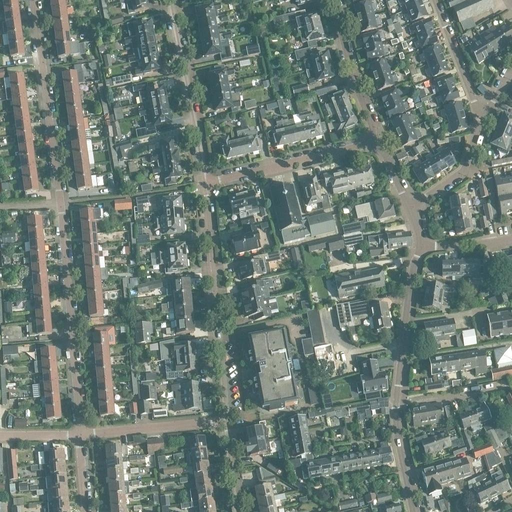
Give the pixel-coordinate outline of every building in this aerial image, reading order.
[(2,0),(4,11),(18,10),(16,0),(2,0)] [(65,10),(63,0),(53,0),(51,0),(52,12),(65,10)] [(147,0),(137,0),(132,1),(126,2),(128,15),(135,13),(148,10),(147,4),(148,3),(147,0)] [(400,7),(405,6),(406,10),(422,4),(420,0),(401,0),(398,1),(400,7)] [(445,0),(450,8),(453,7),(465,3),(465,2),(463,0),(451,0),(445,0)] [(492,8),(488,0),(471,0),(465,3),(453,7),(453,8),(459,23),(492,8)] [(375,4),(371,5),(370,3),(354,7),(357,20),(373,16),(372,11),(377,10),(375,4)] [(196,23),(198,22),(214,19),(218,18),(216,11),(221,10),(220,4),(211,6),(211,7),(195,10),(197,17),(195,17),(196,23)] [(406,22),(410,21),(411,23),(427,17),(422,4),(406,10),(408,14),(404,16),(406,22)] [(65,10),(52,12),(54,23),(67,22),(66,16),(71,15),(71,9),(65,10)] [(6,23),(19,21),(18,10),(4,11),(6,23)] [(294,32),(300,31),(304,30),(319,26),(316,14),(295,19),(294,14),(279,18),(281,24),(295,20),(297,26),(292,27),(294,32)] [(112,26),(124,23),(122,16),(110,19),(112,26)] [(198,28),(199,34),(216,31),(215,26),(228,23),(227,16),(218,18),(214,19),(198,22),(199,28),(198,28)] [(377,29),(376,27),(380,25),(379,19),(374,20),(373,16),(357,20),(360,33),(377,29)] [(412,26),(413,28),(409,30),(411,35),(415,34),(417,38),(432,32),(428,20),(412,26)] [(8,35),(21,33),(19,21),(6,23),(8,35)] [(68,33),(67,22),(54,23),(55,35),(68,33)] [(151,29),(150,23),(140,25),(139,22),(126,25),(129,39),(152,35),(153,35),(154,35),(153,29),(151,29)] [(395,30),(396,35),(397,35),(401,33),(403,33),(399,23),(393,25),(395,30)] [(323,38),(319,26),(304,30),(300,31),(301,36),(300,36),(302,43),(307,42),(308,49),(316,47),(315,40),(323,38)] [(486,32),(489,37),(492,35),(492,36),(493,35),(496,41),(502,37),(508,46),(511,43),(511,35),(506,26),(495,33),(492,28),(486,32)] [(217,36),(216,31),(199,34),(200,40),(201,40),(202,45),(203,46),(218,42),(227,41),(231,40),(230,33),(217,36)] [(417,49),(421,47),(421,49),(437,43),(432,32),(417,38),(419,42),(414,44),(417,49)] [(492,35),(489,37),(486,32),(479,36),(482,41),(491,56),(508,46),(502,37),(496,41),(493,35),(492,36),(492,35)] [(9,46),(22,44),(21,33),(8,35),(9,46)] [(70,45),(68,33),(55,35),(57,47),(70,45)] [(382,33),(378,35),(378,33),(361,37),(365,49),(381,45),(380,40),(384,39),(382,33)] [(129,39),(124,40),(125,46),(132,45),(133,51),(139,50),(156,46),(155,40),(154,40),(153,35),(152,35),(129,39)] [(491,56),(482,41),(476,44),(474,40),(468,43),(470,48),(469,49),(478,64),(491,56)] [(202,45),(201,46),(202,51),(204,51),(205,58),(221,54),(221,55),(222,62),(231,60),(227,41),(218,42),(203,46),(202,45)] [(24,56),(22,44),(9,46),(11,58),(24,56)] [(57,47),(58,58),(78,56),(77,44),(70,45),(57,47)] [(245,48),(247,56),(259,54),(258,45),(245,48)] [(386,48),(382,49),(381,45),(365,49),(368,61),(384,57),(383,55),(388,54),(386,48)] [(157,58),(156,52),(157,52),(156,46),(139,50),(133,51),(134,57),(127,58),(128,64),(138,62),(141,61),(157,58)] [(420,57),(418,58),(420,63),(422,62),(422,63),(426,61),(428,65),(443,59),(438,47),(423,53),(424,55),(419,57),(420,57)] [(302,60),(304,65),(307,64),(309,72),(310,71),(314,70),(331,66),(329,59),(328,59),(327,54),(312,58),(309,49),(295,53),(297,61),(302,60)] [(159,58),(157,58),(141,61),(138,62),(139,69),(134,70),(135,76),(144,74),(151,73),(151,72),(160,70),(158,64),(160,63),(159,58)] [(427,77),(431,76),(432,78),(448,72),(443,59),(428,65),(429,70),(425,71),(427,77)] [(390,61),(385,62),(385,60),(369,66),(373,78),(389,73),(387,69),(392,67),(390,61)] [(210,81),(208,82),(209,88),(227,84),(225,77),(234,75),(233,69),(224,71),(223,66),(214,68),(215,74),(208,75),(210,81)] [(309,72),(306,72),(308,79),(307,79),(309,85),(318,83),(317,82),(333,78),(332,73),(333,72),(331,66),(314,70),(310,71),(309,72)] [(83,78),(82,72),(62,75),(64,86),(77,85),(76,78),(83,78)] [(393,85),(392,83),(397,82),(395,76),(390,77),(389,73),(373,78),(377,91),(393,85)] [(11,89),(24,87),(22,75),(9,77),(11,89)] [(131,76),(112,80),(113,87),(132,83),(131,76)] [(432,91),(437,89),(438,93),(454,87),(449,76),(434,82),(435,84),(430,85),(432,91)] [(167,100),(166,93),(164,94),(163,88),(147,91),(146,84),(132,86),(133,93),(139,92),(140,97),(144,97),(146,104),(150,103),(167,100)] [(227,84),(209,88),(211,94),(212,93),(213,99),(229,96),(233,95),(242,93),(241,87),(232,88),(233,93),(229,93),(227,84)] [(77,85),(64,86),(65,98),(79,96),(82,96),(82,91),(78,91),(77,85)] [(306,85),(292,89),(294,97),(308,93),(306,85)] [(26,99),(24,87),(11,89),(12,100),(26,99)] [(438,105),(442,103),(443,105),(458,99),(454,87),(438,93),(440,98),(436,99),(438,105)] [(400,90),(396,91),(395,90),(380,96),(384,108),(400,101),(398,97),(402,95),(400,90)] [(426,97),(423,90),(417,92),(420,99),(426,97)] [(348,104),(343,92),(329,98),(331,104),(327,106),(327,105),(321,108),(323,113),(348,104)] [(233,95),(229,96),(213,99),(212,99),(213,105),(214,105),(216,111),(231,108),(231,109),(240,107),(239,101),(234,102),(233,95)] [(79,96),(65,98),(67,110),(80,108),(79,96)] [(27,110),(26,99),(12,100),(14,112),(27,110)] [(146,110),(138,111),(139,117),(143,116),(168,111),(167,106),(168,105),(167,100),(150,103),(146,104),(145,104),(146,110)] [(245,110),(255,107),(254,100),(243,103),(245,110)] [(405,112),(404,111),(408,109),(406,103),(402,105),(400,101),(384,108),(389,119),(405,112)] [(352,115),(348,104),(323,113),(326,119),(331,117),(331,116),(335,114),(338,121),(352,115)] [(442,118),(446,117),(448,121),(464,116),(460,104),(444,108),(444,110),(440,112),(442,118)] [(309,107),(303,109),(304,114),(310,140),(322,137),(319,122),(313,123),(309,107)] [(80,108),(67,110),(68,121),(82,119),(80,108)] [(29,122),(27,110),(14,112),(15,124),(29,122)] [(168,111),(152,114),(143,116),(145,127),(135,129),(137,139),(156,134),(154,126),(170,123),(169,117),(170,117),(169,111),(168,111)] [(303,125),(295,127),(299,142),(310,140),(304,114),(299,115),(300,123),(303,122),(303,125)] [(333,125),(334,130),(336,133),(342,131),(342,132),(357,126),(352,115),(338,121),(339,123),(333,125)] [(511,118),(503,115),(502,119),(500,119),(499,122),(500,124),(499,125),(511,130),(511,118)] [(412,128),(410,124),(414,122),(411,116),(407,118),(406,116),(391,123),(396,135),(412,128)] [(446,133),(451,132),(451,134),(467,129),(464,116),(448,121),(449,125),(445,127),(446,133)] [(269,133),(268,135),(269,139),(271,139),(273,139),(275,148),(287,145),(281,120),(277,121),(277,117),(273,118),(274,121),(275,121),(277,131),(269,133)] [(287,118),(281,120),(287,145),(299,142),(295,127),(293,120),(288,122),(287,118)] [(82,119),(68,121),(70,133),(83,131),(88,130),(87,119),(82,119)] [(30,133),(29,122),(15,124),(17,135),(30,133)] [(511,136),(511,134),(511,130),(499,125),(499,126),(497,127),(496,130),(497,131),(495,135),(509,141),(511,142),(511,136)] [(259,152),(256,137),(250,138),(247,127),(241,128),(247,155),(259,152)] [(113,138),(111,128),(103,129),(104,137),(108,136),(109,139),(113,138)] [(240,140),(232,142),(236,158),(247,155),(241,128),(235,130),(237,138),(240,137),(240,140)] [(417,141),(416,139),(420,137),(418,131),(413,133),(412,128),(396,135),(402,147),(417,141)] [(72,144),(85,142),(83,131),(70,133),(72,144)] [(32,145),(30,133),(17,135),(19,147),(32,145)] [(511,148),(511,145),(511,142),(509,141),(495,135),(493,139),(492,139),(491,142),(491,144),(491,145),(498,148),(497,151),(507,155),(510,147),(511,148)] [(224,161),(236,158),(232,142),(229,143),(228,137),(220,139),(221,145),(220,145),(224,161)] [(177,153),(177,152),(177,151),(177,150),(177,147),(176,146),(175,140),(158,143),(158,144),(147,146),(148,151),(160,149),(161,155),(177,153)] [(72,144),(73,156),(86,154),(85,142),(72,144)] [(131,149),(130,142),(115,146),(116,151),(117,157),(118,161),(126,159),(124,151),(131,149)] [(33,157),(32,145),(19,147),(20,158),(33,157)] [(418,155),(418,154),(415,149),(414,148),(409,151),(413,158),(418,155)] [(444,171),(455,164),(446,150),(444,152),(442,148),(436,151),(439,155),(435,157),(444,171)] [(161,155),(156,156),(157,162),(158,168),(164,168),(164,167),(179,165),(179,163),(180,162),(179,159),(178,158),(177,153),(161,155)] [(73,156),(75,167),(88,166),(86,154),(73,156)] [(435,157),(433,159),(430,155),(425,158),(427,162),(424,164),(433,178),(444,171),(435,157)] [(35,168),(33,157),(20,158),(22,170),(35,168)] [(511,157),(490,162),(491,167),(511,162),(511,157)] [(424,164),(421,166),(419,162),(412,166),(415,170),(413,171),(420,184),(420,183),(423,184),(433,178),(424,164)] [(88,166),(75,167),(76,179),(89,177),(88,170),(93,169),(93,165),(88,166)] [(163,174),(165,173),(166,179),(164,180),(166,186),(176,184),(175,178),(181,177),(181,176),(182,174),(181,171),(180,170),(179,165),(164,167),(164,168),(152,170),(152,175),(159,174),(159,173),(161,173),(161,171),(163,170),(163,174)] [(359,187),(361,186),(365,185),(367,186),(370,186),(371,184),(373,184),(369,167),(355,170),(357,178),(359,187)] [(36,180),(35,168),(22,170),(23,182),(36,180)] [(355,170),(354,168),(338,172),(343,193),(352,190),(349,180),(357,178),(355,170)] [(338,172),(323,176),(326,187),(332,186),(334,195),(343,193),(338,172)] [(511,174),(511,175),(511,177),(499,180),(498,177),(494,178),(497,194),(501,193),(502,202),(498,202),(501,218),(506,217),(506,215),(511,213),(511,174)] [(78,191),(91,189),(89,177),(76,179),(78,191)] [(312,200),(320,198),(315,178),(307,179),(312,200)] [(352,190),(355,190),(357,198),(364,197),(363,192),(361,186),(359,187),(357,178),(349,180),(352,190)] [(485,180),(488,192),(493,191),(491,179),(485,180)] [(36,180),(23,182),(25,193),(38,192),(36,180)] [(488,197),(484,181),(478,182),(481,198),(488,197)] [(311,236),(311,237),(335,231),(331,215),(307,220),(307,222),(301,223),(292,186),(284,188),(284,190),(279,191),(279,189),(270,191),(281,232),(281,234),(284,245),(305,239),(305,238),(311,236)] [(241,196),(248,225),(254,224),(253,217),(252,217),(252,215),(249,216),(248,213),(251,213),(250,211),(257,209),(253,192),(252,193),(250,192),(247,193),(246,194),(241,196)] [(230,198),(228,199),(232,215),(239,214),(240,220),(242,227),(248,225),(241,196),(236,197),(234,196),(231,197),(230,198)] [(322,209),(330,207),(327,196),(320,198),(322,209)] [(452,212),(467,209),(472,209),(469,196),(465,197),(450,200),(452,212)] [(149,204),(148,197),(135,199),(137,206),(142,205),(149,204)] [(488,199),(489,205),(492,220),(497,219),(493,198),(488,199)] [(164,207),(164,212),(182,211),(182,202),(180,202),(179,199),(151,202),(152,208),(164,207)] [(131,210),(130,201),(114,202),(115,211),(131,210)] [(393,208),(389,209),(387,201),(355,208),(357,219),(366,217),(367,224),(378,221),(380,223),(384,222),(385,219),(395,217),(393,208)] [(493,221),(492,220),(489,205),(483,206),(485,218),(486,222),(493,221)] [(266,206),(259,207),(262,218),(268,216),(266,206)] [(454,223),(469,221),(467,209),(452,212),(454,223)] [(101,223),(100,211),(80,212),(81,224),(95,223),(101,223)] [(153,219),(153,225),(181,222),(181,220),(183,219),(182,211),(164,212),(165,218),(153,219)] [(42,230),(41,218),(22,220),(23,231),(28,231),(42,230)] [(485,218),(479,219),(481,230),(488,228),(486,222),(485,218)] [(474,220),(469,221),(454,223),(456,236),(471,233),(470,227),(475,226),(474,220)] [(182,225),(181,222),(153,225),(154,231),(160,230),(160,236),(184,234),(184,225),(182,225)] [(82,236),(96,235),(95,223),(81,224),(82,236)] [(344,235),(365,231),(363,224),(358,224),(342,227),(344,235)] [(232,240),(234,248),(232,250),(233,253),(235,254),(236,255),(256,250),(254,242),(259,241),(255,228),(245,230),(246,237),(232,240)] [(42,230),(28,231),(29,243),(43,241),(42,230)] [(363,244),(360,232),(342,236),(345,247),(363,244)] [(368,238),(365,238),(366,244),(368,244),(370,258),(387,256),(387,251),(411,248),(409,233),(368,238)] [(15,234),(2,235),(3,244),(15,243),(15,234)] [(96,235),(82,236),(83,248),(97,246),(96,241),(103,240),(103,234),(96,235)] [(148,236),(136,237),(137,242),(137,246),(149,244),(148,236)] [(306,245),(308,253),(328,248),(329,252),(344,249),(340,236),(306,245)] [(43,241),(29,243),(30,254),(44,253),(43,241)] [(97,246),(83,248),(84,259),(98,258),(102,258),(102,252),(97,253),(97,246)] [(162,259),(184,258),(184,255),(186,255),(185,246),(168,247),(168,253),(161,253),(162,259)] [(241,269),(238,270),(240,281),(252,278),(252,279),(255,278),(266,275),(270,274),(268,263),(280,261),(279,255),(282,255),(282,252),(279,253),(258,257),(253,258),(255,264),(240,267),(241,269)] [(44,253),(30,254),(31,266),(45,265),(44,253)] [(461,277),(460,277),(460,269),(458,269),(458,261),(450,261),(449,257),(445,257),(445,261),(442,261),(442,277),(455,277),(455,281),(461,281),(461,277)] [(511,285),(511,257),(503,260),(510,286),(511,285)] [(85,271),(99,270),(98,258),(84,259),(85,271)] [(164,265),(165,274),(179,273),(179,270),(187,269),(187,260),(185,260),(184,258),(162,259),(163,265),(164,265)] [(478,267),(478,260),(458,261),(458,269),(460,269),(460,277),(461,277),(472,276),(472,280),(484,280),(483,267),(478,267)] [(8,263),(2,266),(4,271),(11,268),(8,263)] [(45,265),(31,266),(32,278),(46,276),(45,265)] [(380,269),(361,273),(361,271),(334,277),(339,299),(366,293),(365,291),(384,287),(380,269)] [(86,282),(100,281),(99,270),(85,271),(86,282)] [(46,276),(32,278),(34,289),(47,288),(46,276)] [(87,294),(101,293),(100,281),(86,282),(87,294)] [(170,283),(165,283),(166,296),(172,296),(190,294),(188,281),(170,283)] [(270,299),(268,289),(271,289),(269,281),(247,286),(248,291),(239,293),(242,305),(266,300),(266,299),(270,299)] [(148,292),(162,289),(160,282),(128,290),(131,300),(149,298),(148,292)] [(442,299),(444,287),(427,284),(426,290),(425,290),(424,296),(442,299)] [(47,288),(34,289),(35,301),(48,300),(47,288)] [(490,306),(509,304),(503,288),(493,292),(496,298),(488,301),(490,306)] [(88,306),(102,305),(101,293),(87,294),(88,306)] [(173,309),(191,307),(190,294),(172,296),(172,303),(167,304),(161,305),(162,310),(168,309),(173,309)] [(440,311),(442,299),(424,296),(423,302),(424,303),(423,309),(440,311)] [(48,300),(35,301),(36,312),(49,311),(48,300)] [(269,310),(268,310),(266,300),(242,305),(245,318),(254,316),(255,321),(271,317),(269,310)] [(387,309),(383,309),(383,305),(368,308),(367,302),(349,306),(348,304),(335,306),(340,330),(360,326),(358,317),(371,315),(375,331),(390,328),(387,309)] [(102,305),(88,306),(90,318),(103,316),(102,311),(107,310),(106,304),(102,305)] [(173,309),(173,313),(174,322),(192,320),(191,307),(173,309)] [(318,310),(305,312),(307,318),(319,316),(318,310)] [(37,324),(50,323),(49,311),(36,312),(37,324)] [(325,314),(328,329),(336,328),(334,313),(325,314)] [(511,334),(511,313),(487,317),(490,338),(511,334)] [(308,325),(320,322),(319,316),(307,318),(308,325)] [(174,322),(175,334),(175,335),(193,333),(192,320),(174,322)] [(452,320),(437,323),(440,338),(440,342),(449,341),(448,337),(455,336),(452,320)] [(309,331),(321,328),(320,322),(308,325),(309,331)] [(50,323),(37,324),(28,324),(29,337),(51,335),(50,323)] [(437,323),(424,325),(426,340),(428,340),(430,351),(437,350),(440,350),(439,345),(436,346),(436,343),(440,342),(440,338),(437,323)] [(137,345),(150,343),(149,335),(152,334),(151,324),(135,325),(137,345)] [(96,335),(93,336),(94,347),(107,346),(114,346),(113,328),(95,329),(96,335)] [(310,337),(323,334),(321,328),(309,331),(310,337)] [(284,407),(297,404),(294,390),(298,389),(295,374),(300,373),(298,360),(293,361),(290,346),(286,347),(283,333),(277,334),(276,329),(261,332),(261,334),(248,337),(251,351),(247,352),(247,354),(245,354),(246,360),(249,360),(250,368),(254,367),(256,378),(252,379),(254,387),(251,388),(253,394),(255,393),(255,395),(259,394),(262,408),(268,407),(269,412),(284,409),(284,407)] [(473,331),(461,333),(461,336),(463,345),(463,347),(476,345),(473,331)] [(310,337),(311,340),(312,343),(324,340),(323,334),(310,337)] [(313,349),(312,343),(311,340),(301,341),(304,357),(314,355),(313,349)] [(312,343),(313,349),(325,346),(324,340),(312,343)] [(173,341),(159,344),(161,362),(165,361),(175,360),(196,358),(195,345),(174,347),(173,341)] [(336,370),(331,345),(325,346),(313,349),(318,373),(336,370)] [(107,346),(94,347),(95,359),(108,358),(107,346)] [(17,347),(2,348),(3,357),(18,356),(17,347)] [(54,349),(35,351),(36,363),(42,362),(55,361),(54,349)] [(470,370),(475,369),(476,375),(486,374),(483,352),(457,356),(458,364),(461,363),(462,365),(469,364),(470,368),(469,368),(470,370)] [(461,363),(458,364),(457,356),(443,358),(445,374),(446,374),(470,370),(469,368),(470,368),(469,364),(462,365),(461,363)] [(108,358),(95,359),(96,371),(109,370),(108,358)] [(175,360),(165,361),(166,374),(167,381),(183,379),(182,373),(197,371),(196,358),(175,360)] [(443,358),(429,360),(432,376),(433,376),(434,383),(443,382),(442,377),(446,376),(446,374),(445,374),(443,358)] [(56,372),(55,361),(42,362),(43,374),(56,372)] [(387,390),(384,373),(378,374),(376,361),(371,362),(361,364),(364,377),(360,378),(361,384),(356,385),(358,394),(363,393),(363,395),(387,390)] [(511,366),(490,371),(493,381),(511,376),(511,366)] [(96,371),(97,382),(111,381),(109,370),(96,371)] [(57,384),(56,372),(43,374),(44,385),(57,384)] [(97,382),(98,394),(112,393),(111,381),(97,382)] [(434,383),(424,384),(425,391),(444,389),(444,388),(447,387),(447,382),(443,382),(434,383)] [(58,396),(57,384),(44,385),(38,386),(39,397),(45,397),(58,396)] [(177,399),(199,397),(198,384),(173,386),(173,392),(177,392),(177,399)] [(141,390),(142,402),(156,401),(154,389),(141,390)] [(98,394),(99,406),(113,404),(112,393),(98,394)] [(300,396),(300,410),(317,409),(316,395),(300,396)] [(46,409),(59,407),(58,396),(45,397),(45,400),(46,409)] [(199,397),(177,399),(178,406),(175,407),(175,412),(201,410),(199,397)] [(141,403),(139,403),(140,415),(148,414),(147,402),(141,403)] [(479,423),(490,419),(483,403),(479,405),(480,408),(473,410),(479,424),(479,423)] [(100,418),(114,416),(113,404),(99,406),(100,418)] [(429,425),(444,422),(441,404),(432,405),(432,407),(430,408),(429,404),(425,405),(429,425)] [(368,405),(356,407),(356,412),(357,415),(365,414),(365,411),(369,410),(368,405)] [(410,409),(413,428),(429,425),(425,405),(422,405),(422,409),(420,410),(419,408),(410,409)] [(47,420),(60,419),(59,407),(46,409),(47,420)] [(447,419),(448,418),(453,417),(451,407),(444,409),(447,419)] [(465,413),(459,416),(464,429),(471,427),(473,432),(481,429),(479,423),(479,424),(473,410),(472,407),(467,408),(464,410),(465,413)] [(325,411),(319,412),(320,417),(326,416),(326,418),(334,417),(339,419),(344,418),(342,408),(325,411)] [(368,415),(348,416),(348,425),(368,425),(368,415)] [(307,429),(305,417),(288,420),(290,432),(307,429)] [(511,422),(511,421),(502,425),(507,436),(511,433),(511,422)] [(493,425),(484,429),(493,451),(501,447),(499,443),(507,439),(501,427),(495,429),(494,426),(493,425)] [(309,441),(307,429),(290,432),(293,444),(309,441)] [(262,431),(243,434),(245,444),(257,442),(264,441),(262,431)] [(417,444),(421,443),(426,455),(450,447),(451,449),(459,446),(457,440),(449,442),(446,434),(439,436),(438,432),(430,435),(432,439),(427,441),(426,436),(415,440),(417,444)] [(469,440),(466,432),(461,434),(464,442),(469,440)] [(332,445),(342,440),(338,433),(329,438),(332,445)] [(206,451),(204,438),(189,440),(189,439),(184,440),(185,446),(190,446),(191,453),(206,451)] [(452,451),(453,456),(465,451),(461,439),(457,440),(459,446),(460,448),(452,451)] [(469,440),(464,442),(468,452),(473,450),(469,440)] [(243,447),(242,447),(243,453),(244,453),(245,456),(266,452),(264,441),(257,442),(245,444),(244,444),(243,444),(243,447)] [(301,457),(301,460),(305,459),(306,462),(313,460),(312,454),(309,441),(293,444),(295,458),(301,457)] [(380,444),(381,450),(376,451),(377,459),(381,458),(382,466),(391,464),(393,462),(392,457),(390,456),(388,448),(387,448),(386,443),(380,444)] [(121,458),(127,458),(126,445),(105,447),(106,460),(121,458)] [(472,451),(475,460),(485,456),(493,453),(490,445),(472,451)] [(14,451),(6,452),(8,469),(16,468),(14,451)] [(63,451),(43,453),(44,465),(64,464),(63,451)] [(206,451),(191,453),(184,454),(186,466),(192,465),(207,463),(206,451)] [(367,452),(370,468),(382,466),(381,458),(377,459),(376,451),(367,452)] [(362,470),(370,468),(367,452),(355,454),(357,462),(360,462),(362,470)] [(347,456),(350,472),(362,470),(360,462),(357,462),(355,454),(347,456)] [(342,473),(350,472),(347,456),(335,458),(337,466),(341,465),(342,473)] [(163,457),(157,458),(159,470),(165,469),(163,457)] [(498,457),(495,458),(493,460),(496,466),(502,464),(498,457)] [(121,458),(106,460),(107,472),(122,471),(121,464),(127,463),(127,458),(121,458)] [(315,462),(316,470),(320,469),(321,477),(342,473),(341,465),(337,466),(335,458),(315,462)] [(471,476),(466,460),(466,459),(434,468),(439,486),(471,476)] [(288,470),(301,468),(301,467),(300,460),(287,463),(288,470)] [(301,466),(301,467),(301,468),(302,474),(308,473),(309,479),(321,477),(320,469),(316,470),(315,462),(306,464),(307,465),(301,466)] [(209,475),(207,463),(192,465),(194,478),(209,475)] [(279,469),(269,463),(265,469),(275,475),(279,469)] [(30,467),(31,472),(45,471),(46,478),(65,476),(64,464),(44,465),(30,467)] [(427,490),(427,489),(429,495),(441,492),(439,486),(434,468),(422,472),(427,490)] [(273,479),(273,476),(261,469),(256,470),(258,480),(259,486),(276,482),(275,478),(273,479)] [(122,471),(107,472),(108,485),(123,483),(122,476),(126,475),(125,471),(122,471)] [(493,481),(500,495),(509,490),(500,472),(490,476),(493,481)] [(196,490),(211,488),(209,475),(194,478),(196,490)] [(67,489),(65,476),(46,478),(47,490),(67,489)] [(480,484),(480,482),(477,477),(467,483),(468,490),(473,488),(481,504),(491,500),(484,485),(483,483),(480,484)] [(489,483),(484,485),(491,500),(500,495),(493,481),(489,483)] [(123,483),(108,485),(109,497),(124,496),(123,483)] [(272,498),(271,492),(269,486),(255,489),(256,494),(256,496),(256,499),(257,500),(258,501),(272,498)] [(196,490),(190,491),(192,503),(195,503),(198,502),(213,500),(211,488),(196,490)] [(68,501),(67,489),(47,490),(48,503),(68,501)] [(379,496),(381,502),(391,500),(390,494),(379,496)] [(277,496),(272,498),(273,503),(278,502),(285,500),(284,495),(277,496)] [(364,497),(366,503),(376,501),(375,495),(364,497)] [(109,497),(110,510),(125,508),(124,496),(109,497)] [(259,510),(260,511),(274,509),(273,503),(272,498),(258,501),(259,506),(258,507),(259,510)] [(199,511),(214,511),(213,500),(198,502),(195,503),(189,504),(190,508),(199,507),(199,511)] [(356,500),(339,504),(340,510),(357,506),(356,500)] [(48,511),(68,511),(68,501),(48,503),(48,511)] [(371,511),(379,509),(379,511),(399,511),(398,505),(385,508),(383,502),(370,506),(371,511)]
